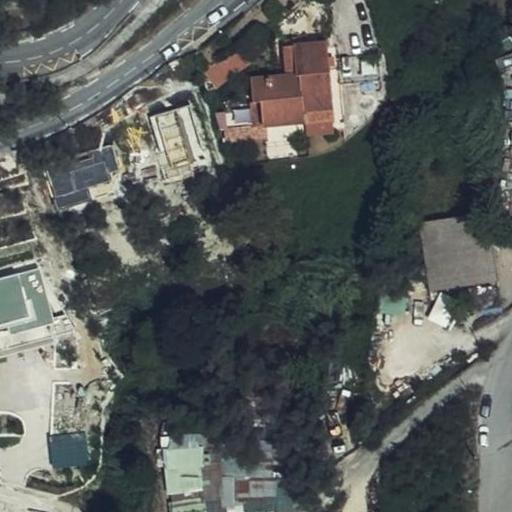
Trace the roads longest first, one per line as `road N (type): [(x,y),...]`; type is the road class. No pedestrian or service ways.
road 1 (tertiary): [(230,0),(67,112),(0,135)]
road 2 (tertiary): [(0,65),(73,44),(122,0)]
